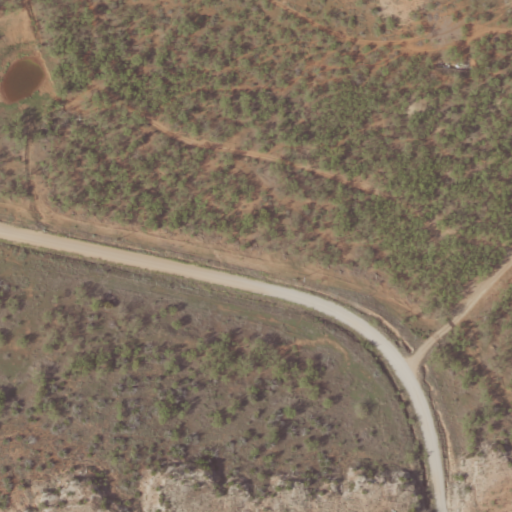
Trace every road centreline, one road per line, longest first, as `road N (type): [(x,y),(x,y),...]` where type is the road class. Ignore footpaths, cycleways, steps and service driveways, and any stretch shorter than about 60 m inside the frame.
road 1 (residential): [(511,237),(326,352),(136,271),(0,234)]
road 2 (residential): [(431,511),(430,504),(409,499),(379,398),(326,352)]
